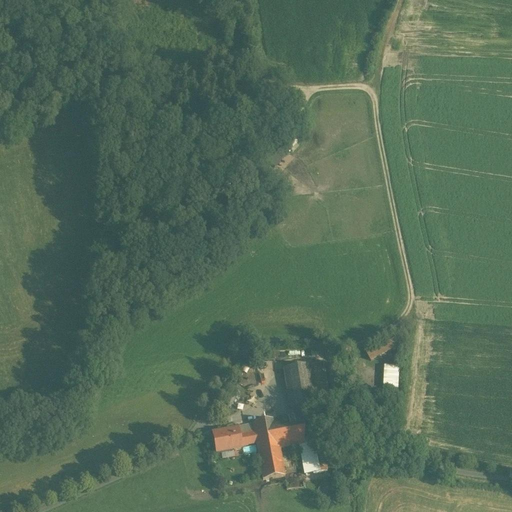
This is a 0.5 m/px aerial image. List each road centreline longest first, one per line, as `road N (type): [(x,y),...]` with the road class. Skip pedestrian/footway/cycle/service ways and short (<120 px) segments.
road 1 (track): [(0,64),(128,63),(277,88),(370,89),(411,295),(403,315),(379,335),(332,356)]
road 2 (unclassified): [(511,477),(388,455),(347,418),(323,348),(257,343),(238,356),(197,430),(38,511)]
